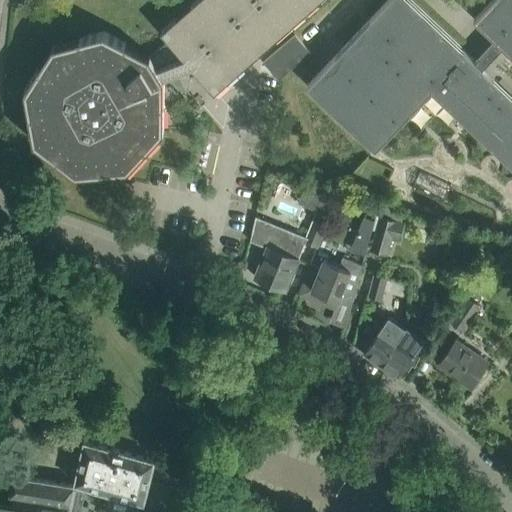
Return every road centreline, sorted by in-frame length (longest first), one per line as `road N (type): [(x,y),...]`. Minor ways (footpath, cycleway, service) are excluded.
road 1 (residential): [(511,495),(387,391),(195,285)]
road 2 (residential): [(195,285),(249,79)]
road 3 (residential): [(195,285),(0,218)]
